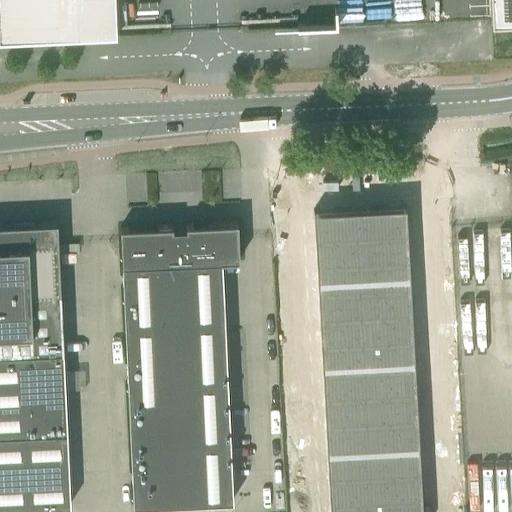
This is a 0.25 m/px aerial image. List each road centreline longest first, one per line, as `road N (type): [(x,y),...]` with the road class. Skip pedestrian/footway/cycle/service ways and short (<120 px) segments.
road 1 (primary): [(24,127),(511,97)]
road 2 (unknown): [(476,375),(435,390),(423,466),(360,480),(328,476),(315,392),(265,388)]
road 3 (unknown): [(98,511),(107,491),(101,200)]
road 4 (unknown): [(261,202),(408,202),(452,187),(445,129)]
road 5 (unknown): [(261,202),(265,388)]
road 6 (unknown): [(265,388),(265,496),(243,511)]
